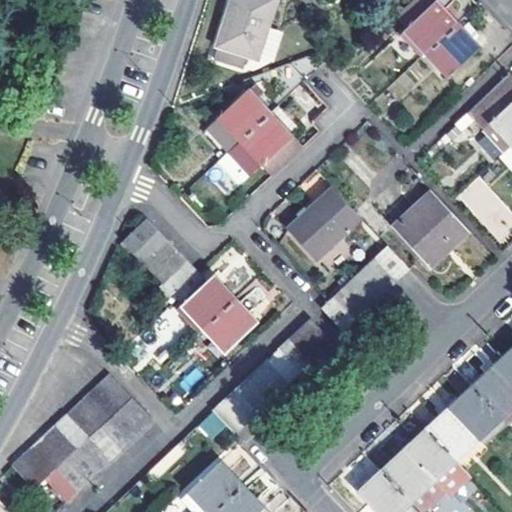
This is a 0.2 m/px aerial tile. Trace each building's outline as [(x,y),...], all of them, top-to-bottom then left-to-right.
[(235,0),(220,52),(259,64),(277,0),(235,0)] [(435,0),(414,0),(394,18),(405,30),(438,2),(435,0)] [(458,25),(438,2),(405,30),(401,34),(422,57),(426,53),(458,25)] [(479,49),(458,25),(426,53),(448,76),(479,49)] [(226,154),(271,112),(257,97),(265,88),(258,81),(205,130),(226,154)] [(470,117),(507,156),(511,152),(511,82),(510,81),(470,117)] [(226,154),(215,164),(236,186),(261,163),(273,175),(303,146),(271,112),(226,154)] [(511,212),(480,174),(457,194),(500,245),(511,234),(511,212)] [(296,214),(301,219),(288,230),(316,259),(360,218),(333,189),(310,211),(304,205),(296,214)] [(471,233),(433,192),(393,228),(431,268),(471,233)] [(124,237),(135,248),(157,228),(146,217),(124,237)] [(135,248),(145,260),(168,239),(157,228),(135,248)] [(145,260),(156,271),(178,251),(168,239),(145,260)] [(387,248),(376,259),(398,282),(409,271),(387,248)] [(156,271),(166,282),(188,261),(178,251),(156,271)] [(376,259),(366,268),(387,291),(398,282),(376,259)] [(188,261),(166,282),(176,293),(199,272),(188,261)] [(366,268),(355,279),(376,302),(387,291),(366,268)] [(199,272),(176,293),(181,298),(204,278),(199,272)] [(209,327),(239,298),(219,276),(183,310),(204,332),(209,327)] [(343,290),(364,314),(376,302),(355,279),(343,290)] [(166,282),(155,292),(165,303),(176,293),(166,282)] [(343,290),(332,300),(354,323),(364,314),(343,290)] [(229,350),(260,321),(239,298),(209,327),(229,350)] [(329,304),(323,309),(345,332),(354,323),(332,300),(329,304)] [(310,321),(302,328),(324,352),(334,343),(312,319),(310,321)] [(302,328),(292,338),(314,362),(324,352),(302,328)] [(292,338),(281,349),(303,372),(314,362),(292,338)] [(511,346),(499,358),(495,362),(511,380),(511,346)] [(281,349),(270,359),(292,382),(303,372),(281,349)] [(258,370),(280,393),(292,382),(270,359),(258,370)] [(471,383),(501,415),(511,404),(511,380),(495,362),(471,383)] [(258,370),(247,380),(269,404),(280,393),(258,370)] [(112,373),(101,383),(124,407),(135,397),(112,373)] [(236,390),(259,413),(269,404),(247,380),(236,390)] [(90,393),(114,418),(124,407),(101,383),(90,393)] [(471,383),(448,404),(478,436),(489,448),(511,427),(501,415),(471,383)] [(236,390),(226,400),(248,424),(259,413),(236,390)] [(79,404),(102,428),(114,418),(90,393),(79,404)] [(156,419),(135,397),(124,407),(146,429),(156,419)] [(215,410),(238,433),(248,424),(226,400),(215,410)] [(69,413),(92,438),(102,428),(79,404),(69,413)] [(426,424),(455,456),(478,436),(448,404),(426,424)] [(135,439),(146,429),(124,407),(114,418),(135,439)] [(211,412),(197,426),(210,440),(224,426),(211,412)] [(58,423),(82,448),(92,438),(69,413),(58,423)] [(102,428),(123,450),(135,439),(114,418),(102,428)] [(58,423),(47,433),(71,458),(82,448),(58,423)] [(426,424),(403,445),(442,487),(454,500),(476,479),(455,456),(426,424)] [(92,438),(113,459),(123,450),(102,428),(92,438)] [(36,443),(60,468),(71,458),(47,433),(36,443)] [(82,448),(103,469),(113,459),(92,438),(82,448)] [(25,454),(49,478),(60,468),(36,443),(25,454)] [(243,480),(256,466),(234,444),(220,458),(243,480)] [(380,466),(419,508),(442,487),(403,445),(380,466)] [(103,469),(82,448),(71,458),(92,480),(103,469)] [(14,464),(38,489),(49,478),(25,454),(14,464)] [(60,468),(81,490),(92,480),(71,458),(60,468)] [(181,500),(192,511),(211,511),(241,484),(220,463),(181,500)] [(422,511),(419,508),(380,466),(355,488),(378,511),(422,511)] [(49,478),(70,500),(81,490),(60,468),(49,478)] [(260,511),(264,508),(241,484),(211,511),(260,511)]
